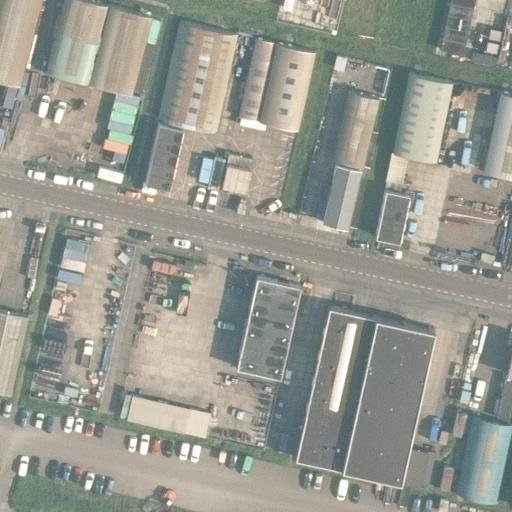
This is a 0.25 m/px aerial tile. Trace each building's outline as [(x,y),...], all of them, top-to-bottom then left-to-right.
[(0,0),(0,78),(17,83),(38,0),(0,0)] [(130,91),(150,14),(95,0),(61,0),(44,70),(130,91)] [(447,0),(437,48),(460,53),(472,0),(447,0)] [(215,131),(237,33),(178,20),(156,117),(215,131)] [(313,50),(254,37),(237,115),(296,128),(313,50)] [(407,71),(390,150),(434,160),(451,80),(407,71)] [(346,89),(330,157),(363,165),(379,97),(346,89)] [(511,93),(498,90),(481,170),(511,176),(511,93)] [(157,121),(143,182),(168,187),(181,126),(157,121)] [(227,152),(220,185),(243,190),(250,158),(227,152)] [(330,160),(313,227),(337,232),(354,165),(330,160)] [(383,185),(373,234),(396,239),(407,190),(383,185)] [(298,285),(255,275),(234,370),(276,380),(298,285)] [(297,438),(293,456),(340,467),(344,449),(373,314),(326,304),(297,438)] [(0,307),(0,390),(8,392),(26,314),(0,307)] [(344,449),(340,467),(398,480),(406,445),(432,327),(373,314),(344,449)] [(511,374),(504,373),(496,412),(508,415),(511,395),(511,374)] [(124,390),(119,416),(204,433),(209,408),(124,390)] [(497,502),(500,484),(511,429),(511,422),(470,414),(453,492),(497,502)] [(406,445),(398,480),(418,484),(425,449),(406,445)]
